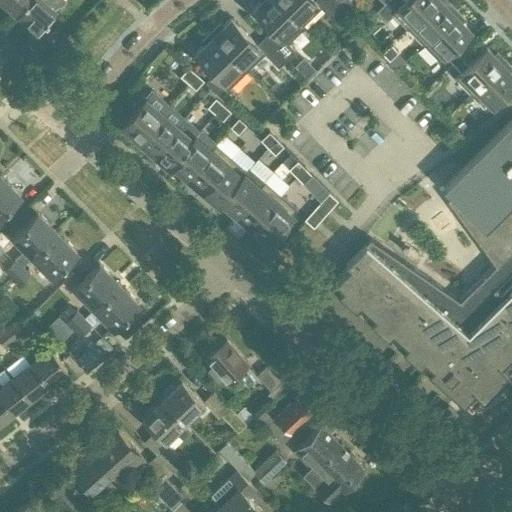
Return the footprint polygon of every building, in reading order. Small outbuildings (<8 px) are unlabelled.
[(1,0),(18,14),(29,0),(1,0)] [(47,22),(49,19),(48,18),(56,8),(55,7),(58,4),(61,4),(63,0),(29,0),(18,14),(37,31),(45,21),(47,22)] [(261,0),(253,8),(272,27),(264,35),(287,58),(295,50),(287,41),(304,25),(280,0),(261,0)] [(280,0),(304,25),(305,24),(300,18),(316,2),(330,17),(339,8),(344,14),(345,14),(331,0),(280,0)] [(331,0),(345,14),(353,6),(347,0),(331,0)] [(391,0),(397,6),(392,11),(407,27),(435,0),(391,0)] [(446,5),(441,0),(435,0),(407,27),(422,42),(456,10),(449,2),(446,5)] [(459,55),(451,46),(469,28),(461,20),(464,18),(456,10),(422,42),(438,59),(444,53),(452,62),(459,55)] [(220,23),(211,32),(247,69),(264,52),(278,66),(287,58),(264,35),(256,43),(231,17),(223,25),(220,23)] [(215,72),(206,81),(224,96),(231,88),(229,86),(247,69),(211,32),(201,41),(204,44),(196,52),(215,72)] [(389,59),(398,51),(391,43),(382,52),(389,59)] [(494,54),(486,46),(468,63),(459,55),(452,62),(461,71),(455,76),(470,92),(504,59),(497,52),(494,54)] [(306,77),(316,68),(304,56),(294,65),(306,77)] [(493,112),(505,102),(499,96),(511,83),(511,72),(509,70),(511,67),(504,59),(470,92),(486,108),(488,106),(493,112)] [(193,70),(189,66),(181,75),(184,78),(188,82),(197,73),(193,70)] [(195,88),(204,79),(197,73),(188,82),(195,88)] [(137,137),(160,110),(145,96),(121,123),(137,137)] [(223,104),(216,97),(207,106),(215,113),(223,104)] [(223,120),(231,110),(223,104),(215,113),(223,120)] [(153,150),(176,123),(160,110),(137,137),(153,150)] [(511,115),(443,184),(451,193),(447,197),(495,263),(460,298),(370,236),(357,248),(345,261),(349,265),(329,284),(339,293),(338,295),(352,307),(353,305),(372,322),(370,323),(384,336),(386,334),(410,355),(408,357),(449,392),(459,402),(461,400),(471,408),(482,398),(483,399),(510,373),(508,371),(511,367),(511,115)] [(238,133),(246,123),(238,117),(230,126),(238,133)] [(170,165),(172,162),(192,137),(176,123),(153,150),(170,165)] [(268,146),(276,137),(269,130),(260,139),(268,146)] [(188,176),(210,147),(194,134),(192,137),(172,162),(188,176)] [(274,153),(283,145),(276,137),(268,146),(274,153)] [(203,189),(231,156),(215,142),(210,147),(188,176),(203,189)] [(219,202),(221,199),(245,173),(247,169),(231,156),(203,189),(219,202)] [(295,175),(303,165),(297,159),(288,168),(295,175)] [(303,182),(311,174),(303,165),(295,175),(303,182)] [(250,167),(247,169),(245,173),(221,199),(235,211),(259,185),(264,179),(250,167)] [(0,215),(21,194),(2,175),(0,176),(0,215)] [(253,227),(280,193),(264,179),(259,185),(235,211),(253,227)] [(328,191),(317,204),(326,212),(331,207),(338,199),(328,191)] [(268,240),(297,207),(280,193),(253,227),(268,240)] [(317,204),(305,219),(314,227),(326,212),(317,204)] [(33,256),(58,231),(38,211),(13,236),(24,247),(3,269),(11,276),(22,265),(32,255),(33,256)] [(53,276),(78,251),(58,231),(33,256),(53,276)] [(95,307),(120,283),(100,263),(75,288),(95,307)] [(18,284),(30,272),(22,265),(11,276),(18,284)] [(115,327),(140,302),(120,283),(95,307),(115,327)] [(74,328),(85,317),(77,309),(76,310),(67,320),(74,328)] [(82,335),(92,324),(85,317),(74,328),(82,335)] [(14,339),(22,333),(12,321),(4,327),(14,339)] [(0,340),(5,346),(14,339),(4,327),(0,330),(0,340)] [(227,377),(247,359),(227,335),(206,353),(215,363),(208,368),(220,382),(226,376),(227,377)] [(49,383),(68,369),(57,355),(50,347),(32,361),(49,383)] [(31,398),(49,383),(32,361),(14,376),(31,398)] [(272,389),(281,381),(267,365),(257,374),(272,389)] [(0,395),(13,412),(31,398),(14,376),(0,386),(0,395)] [(203,415),(211,406),(182,377),(162,397),(186,420),(197,409),(203,415)] [(291,434),(322,403),(307,387),(275,418),(291,434)] [(0,422),(13,412),(0,395),(0,422)] [(185,421),(186,420),(162,397),(142,417),(166,440),(177,429),(182,434),(190,426),(185,421)] [(236,412),(230,405),(221,414),(238,430),(247,422),(237,411),(236,412)] [(247,422),(253,415),(243,405),(237,411),(247,422)] [(352,478),(364,467),(330,431),(348,413),(340,405),(314,431),(330,446),(326,451),(352,478)] [(449,407),(441,416),(451,423),(460,413),(451,405),(449,407)] [(117,476),(141,454),(119,429),(96,450),(113,469),(112,470),(117,476)] [(330,500),(352,478),(326,451),(330,446),(314,431),(298,446),(314,463),(304,473),(330,500)] [(175,454),(177,452),(166,440),(155,451),(156,452),(157,453),(166,462),(173,470),(184,480),(192,472),(175,454)] [(254,469),(228,441),(219,449),(237,467),(247,479),(255,471),(265,481),(286,460),(275,449),(254,469)] [(91,488),(112,470),(113,469),(96,450),(90,445),(69,463),(91,488)] [(156,472),(146,482),(150,486),(153,489),(173,470),(166,462),(157,453),(147,463),(156,472)] [(237,467),(210,493),(220,504),(227,511),(263,511),(248,496),(256,488),(247,479),(237,467)] [(176,511),(194,511),(179,497),(182,494),(177,488),(184,480),(173,470),(153,489),(155,491),(170,505),(176,511)] [(60,503),(71,493),(64,485),(53,495),(60,503)] [(44,511),(31,497),(34,494),(34,493),(13,511),(44,511)] [(78,501),(71,493),(60,503),(67,511),(78,501)]
